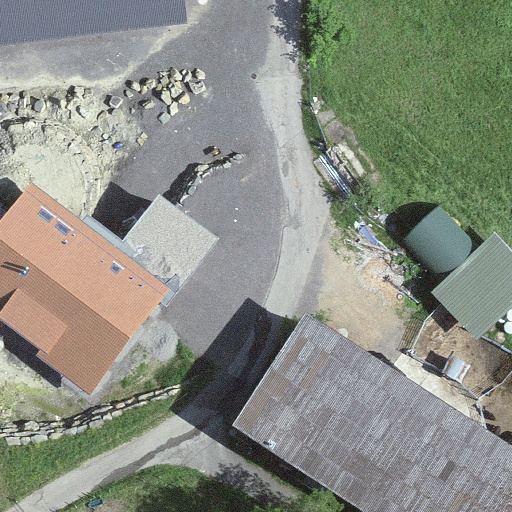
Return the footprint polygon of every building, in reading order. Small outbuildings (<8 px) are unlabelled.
[(0,0),(0,41),(184,19),(181,0),(0,0)] [(110,256),(25,191),(0,223),(0,323),(90,392),(163,297),(110,256)] [(158,195),(110,256),(163,297),(170,302),(218,241),(158,195)] [(511,304),(511,235),(499,223),(480,242),(439,203),(399,244),(489,329),(511,304)] [(241,431),(370,511),(511,511),(511,457),(306,327),(241,431)]
